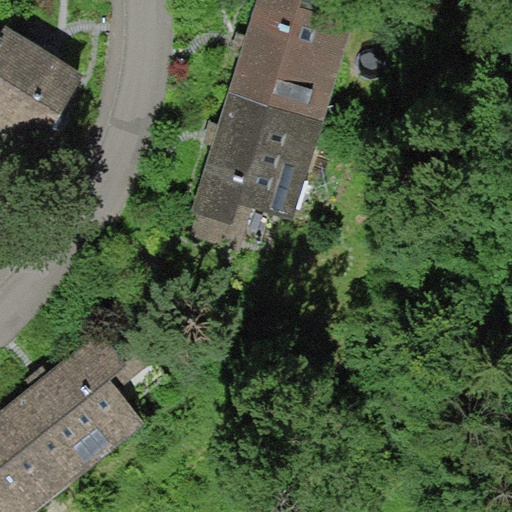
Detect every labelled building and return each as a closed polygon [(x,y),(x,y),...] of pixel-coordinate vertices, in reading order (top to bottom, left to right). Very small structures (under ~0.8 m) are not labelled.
[(260,0),(245,50),(233,89),(316,115),(346,20),(297,5),(298,0),(260,0)] [(33,46),(3,28),(0,32),(0,115),(38,138),(78,73),(33,46)] [(316,115),(233,89),(218,138),(196,207),(199,207),(193,232),(206,236),(212,211),(232,217),(239,195),(287,210),(316,115)] [(103,335),(101,333),(37,383),(5,409),(60,478),(137,416),(128,405),(168,374),(123,320),(103,335)] [(0,511),(16,511),(60,478),(5,409),(0,413),(0,511)]
